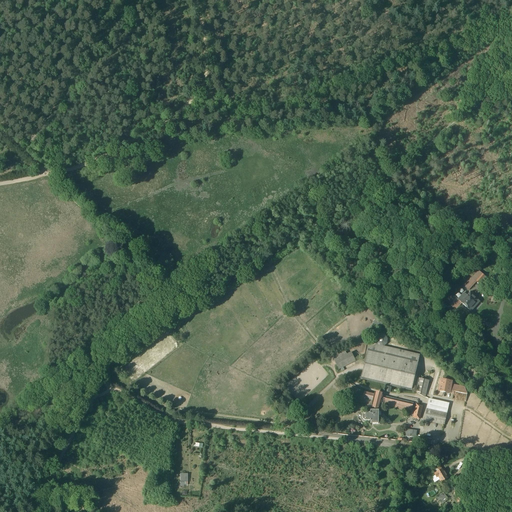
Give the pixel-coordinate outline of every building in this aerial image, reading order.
[(478,274),(471,282),(473,284),(475,284),(478,287),(479,286),(481,288),(486,282),(478,274)] [(470,295),(466,300),(465,299),(462,302),(463,303),(461,306),(469,313),(476,305),(474,302),(475,301),(473,299),(473,298),(470,295)] [(418,358),(378,349),(381,349),(383,349),(385,347),(386,346),(387,344),(387,341),(386,339),(385,338),(384,338),(383,337),(381,337),(379,337),(377,338),(375,340),(375,342),(375,344),(376,346),(376,347),(376,348),(368,353),(362,381),(391,387),(411,392),(418,358)] [(343,352),(331,358),(334,364),(345,358),(343,352)] [(345,358),(334,364),(338,372),(354,363),(350,356),(345,358)] [(428,383),(420,381),(416,395),(424,399),(428,383)] [(451,384),(441,382),(439,393),(449,395),(451,387),(451,384)] [(464,390),(451,387),(449,395),(453,396),(454,394),(467,396),(464,390)] [(376,398),(364,395),(363,401),(374,404),(376,398)] [(413,406),(376,397),(376,398),(374,404),(373,409),(381,411),(382,407),(411,414),(413,406)] [(447,406),(430,402),(425,424),(443,428),(447,406)] [(422,409),(416,408),(413,421),(419,422),(422,409)] [(378,414),(370,414),(370,417),(368,417),(366,417),(364,418),(362,419),(362,422),(364,423),(365,424),(370,424),(370,427),(378,427),(378,414)] [(442,473),(440,470),(434,473),(436,476),(434,477),(438,484),(439,483),(441,486),(448,481),(442,473)] [(189,476),(180,476),(180,489),(189,489),(189,476)] [(448,502),(442,495),(438,499),(444,506),(448,502)]
